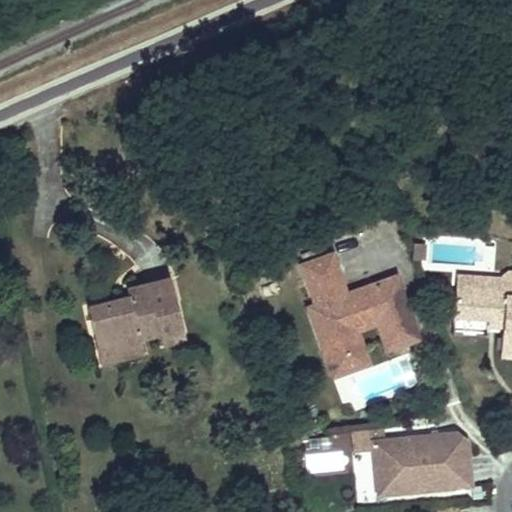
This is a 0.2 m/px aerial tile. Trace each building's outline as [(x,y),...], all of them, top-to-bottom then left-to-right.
[(423,260),(424,244),(413,243),(412,259),(423,260)] [(418,339),(395,277),(363,288),(367,299),(350,305),(346,294),(331,254),(325,256),(322,247),(301,255),(304,264),(301,265),(316,305),(321,320),(314,322),(328,362),(363,350),(357,331),(377,323),(387,350),(418,339)] [(511,296),(511,271),(507,272),(502,276),(502,279),(457,275),(456,286),(506,290),(506,296),(511,296)] [(185,339),(170,280),(127,290),(129,297),(130,302),(119,305),(118,300),(87,308),(97,350),(117,346),(120,358),(143,352),(140,338),(159,333),(162,344),(185,339)] [(511,296),(506,296),(506,290),(456,286),(454,317),(488,319),(497,320),(497,326),(503,327),(500,356),(511,357),(511,296)] [(367,299),(363,288),(346,294),(350,305),(367,299)] [(321,320),(316,305),(308,308),(314,322),(321,320)] [(120,358),(117,346),(97,350),(100,363),(120,358)] [(368,364),(363,350),(328,362),(333,377),(368,364)] [(425,375),(419,359),(411,362),(417,378),(425,375)] [(372,441),(385,440),(383,430),(350,433),(352,452),(373,450),(372,441)] [(471,486),(467,442),(456,443),(455,433),(385,440),(372,441),(373,450),(377,496),(471,486)] [(162,511),(161,490),(145,491),(146,511),(162,511)]
